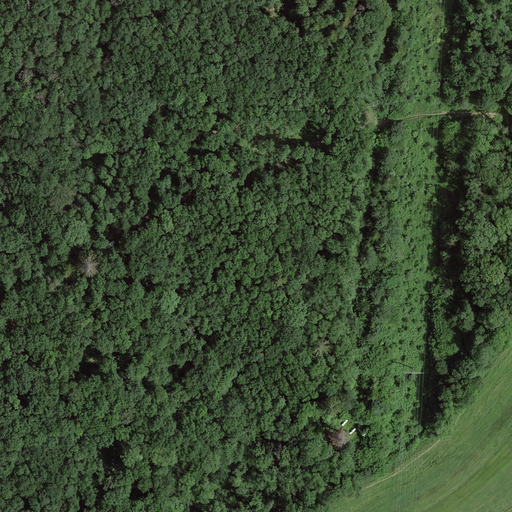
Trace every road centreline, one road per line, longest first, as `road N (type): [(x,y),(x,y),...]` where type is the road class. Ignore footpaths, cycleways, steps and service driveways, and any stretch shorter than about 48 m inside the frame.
road 1 (track): [(511,116),(444,113),(353,129),(0,278)]
road 2 (track): [(247,511),(229,492),(97,409),(12,274)]
